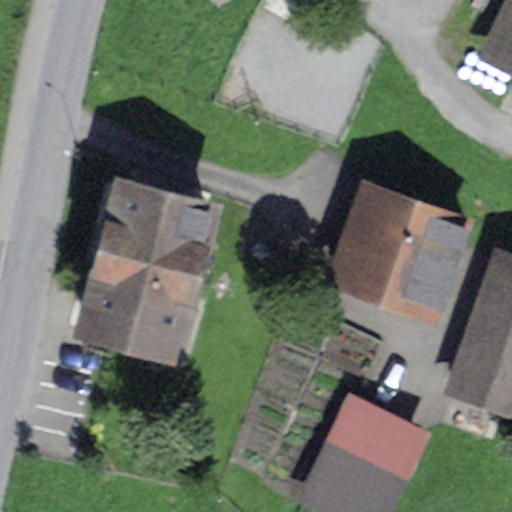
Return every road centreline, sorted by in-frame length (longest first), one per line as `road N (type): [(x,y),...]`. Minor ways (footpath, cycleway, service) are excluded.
road 1 (tertiary): [(0,326),(40,106),(72,0)]
road 2 (residential): [(379,0),(395,7),(440,86),(511,138)]
